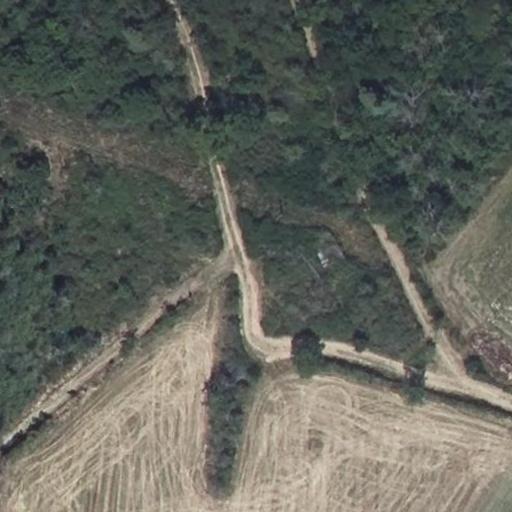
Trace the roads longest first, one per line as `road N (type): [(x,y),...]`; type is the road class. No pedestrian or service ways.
road 1 (track): [(483,395),(409,290),(362,185),(298,0)]
road 2 (track): [(245,241),(0,456)]
road 3 (track): [(182,0),(245,241)]
